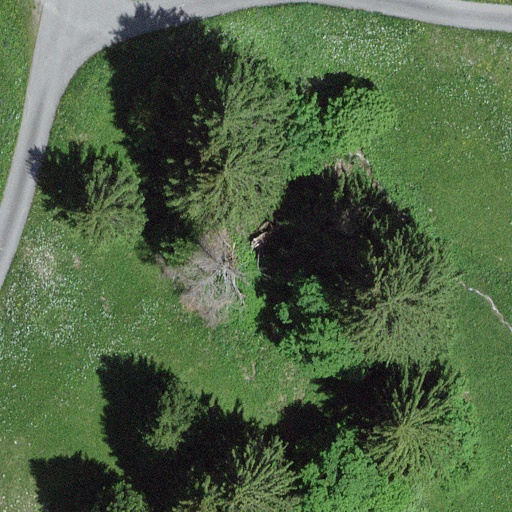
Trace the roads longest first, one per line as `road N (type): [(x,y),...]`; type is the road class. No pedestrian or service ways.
road 1 (track): [(70,0),(0,257)]
road 2 (track): [(63,24),(223,0)]
